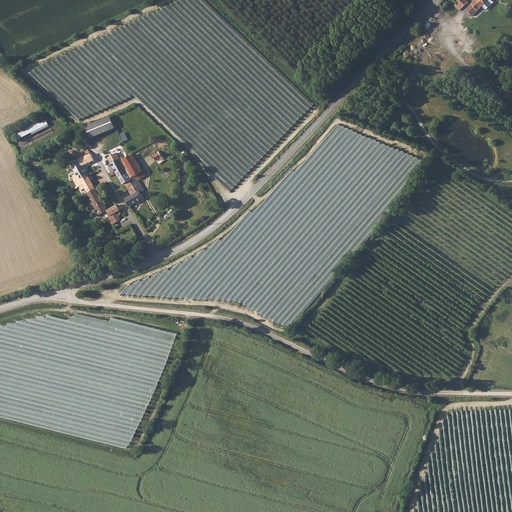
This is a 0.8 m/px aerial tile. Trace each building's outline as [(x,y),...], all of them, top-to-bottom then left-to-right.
[(466,0),(454,0),(457,3),(455,5),(456,6),(456,7),(458,8),(460,6),(462,8),(468,2),(466,0)] [(475,0),(466,9),(468,12),(470,14),(472,16),(477,11),(488,0),(475,0)] [(87,125),(92,138),(117,129),(112,116),(87,125)] [(21,139),(50,126),(46,118),(18,131),(21,139)] [(140,155),(159,146),(157,141),(138,150),(140,155)] [(85,192),(86,195),(89,194),(89,193),(96,188),(84,166),(94,160),(93,158),(90,152),(88,149),(77,154),(79,158),(72,162),(77,173),(74,175),(74,181),(78,188),(81,186),(83,189),(86,187),(87,191),(85,192)] [(161,151),(154,154),(159,164),(166,161),(161,151)] [(111,168),(114,175),(118,173),(126,168),(121,161),(117,152),(108,157),(114,167),(111,168)] [(126,168),(118,173),(131,196),(126,199),(130,206),(144,198),(142,194),(144,193),(142,189),(144,188),(139,180),(131,166),(128,167),(126,168)] [(202,200),(207,197),(201,187),(196,190),(202,200)] [(96,188),(89,193),(89,194),(100,214),(108,210),(96,188)] [(108,210),(111,216),(116,213),(117,215),(118,215),(120,215),(120,214),(120,213),(119,211),(121,210),(118,204),(108,210)]
